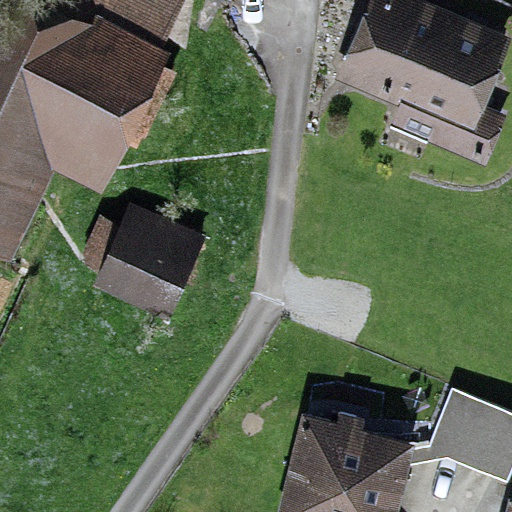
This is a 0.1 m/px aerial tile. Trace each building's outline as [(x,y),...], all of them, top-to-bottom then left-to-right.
[(120,202),(181,58),(166,52),(188,0),(72,0),(71,5),(59,0),(0,0),(0,261),(22,271),(62,177),(120,202)] [(511,99),(511,44),(399,0),(378,0),(343,88),(410,115),(402,137),(500,176),(511,146),(511,128),(502,125),(511,99)] [(214,246),(136,217),(105,299),(183,329),(214,246)] [(480,460),(502,406),(449,385),(428,440),(480,460)] [(511,410),(502,406),(480,460),(506,471),(511,456),(511,410)] [(388,511),(405,445),(308,421),(286,511),(388,511)]
